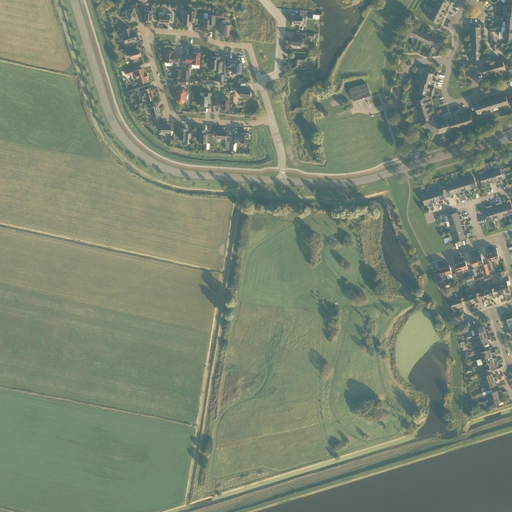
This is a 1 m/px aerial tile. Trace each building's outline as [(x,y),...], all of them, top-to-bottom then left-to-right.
[(446,10),(447,7),(444,6),(446,2),(441,0),(438,0),(437,4),(443,7),(443,8),(446,10)] [(136,4),(130,6),(130,9),(126,11),(129,21),(137,19),(134,11),(138,10),(136,4)] [(441,11),(443,8),(443,7),(437,4),(434,9),(441,12),(440,13),(443,14),(444,12),(441,11)] [(151,14),(155,14),(155,6),(152,6),(151,11),(145,11),(144,21),(146,21),(147,22),(149,22),(149,21),(151,21),(151,14)] [(439,16),(440,13),(441,12),(434,9),(432,13),(439,17),(438,18),(441,19),(442,17),(439,16)] [(195,11),(189,11),(188,14),(183,14),(183,25),(190,25),(191,19),(194,19),(195,11)] [(167,15),(164,15),(164,12),(159,12),(159,15),(160,15),(159,22),(166,23),(169,24),(169,21),(172,21),(173,14),(167,13),(167,15)] [(292,17),(292,23),(305,24),(306,14),(300,13),(299,17),(292,17)] [(437,21),(438,18),(439,17),(432,13),(429,18),(428,17),(428,18),(436,22),(435,23),(438,24),(439,22),(437,21)] [(211,21),(214,22),(215,16),(208,15),(208,18),(203,18),(202,28),(210,28),(211,21)] [(226,20),(219,20),(218,28),(222,28),(222,35),(223,36),(225,36),(226,35),(228,35),(229,29),(230,30),(230,25),(226,25),(226,20)] [(416,29),(414,28),(415,25),(412,23),(410,26),(412,27),(407,37),(408,36),(413,38),(414,37),(417,29),(416,29)] [(480,32),(480,31),(480,28),(484,28),(484,24),(473,24),(474,26),(469,27),(470,27),(471,32),(480,32)] [(422,32),(421,31),(418,30),(420,27),(418,26),(416,29),(417,29),(414,37),(418,39),(422,32)] [(134,32),(131,33),(130,28),(123,30),(125,35),(123,36),(125,43),(137,40),(134,32)] [(427,34),(426,34),(423,33),(425,30),(422,29),(421,31),(422,32),(418,39),(423,42),(427,34)] [(432,37),(431,36),(428,35),(429,32),(427,31),(426,34),(427,34),(423,42),(428,44),(432,37)] [(302,38),(305,38),(305,34),(298,33),(298,37),(291,37),(290,45),(301,46),(302,38)] [(433,46),(437,39),(433,37),(434,35),(432,34),(431,36),(432,37),(428,44),(433,46)] [(442,42),(444,39),(442,38),(440,41),(437,39),(433,46),(438,49),(437,50),(437,51),(441,42),(442,42)] [(132,51),(131,48),(124,50),(126,56),(130,55),(131,58),(140,56),(140,55),(140,54),(141,54),(140,53),(140,52),(139,52),(138,49),(132,51)] [(173,52),(166,51),(165,62),(172,62),(172,61),(179,62),(179,55),(173,54),(173,52)] [(200,53),(192,53),(192,55),(185,54),(185,62),(192,63),(192,64),(199,64),(200,53)] [(307,63),(307,56),(294,55),(293,68),(300,69),(300,63),(307,63)] [(219,57),(211,57),(210,69),(215,69),(215,72),(222,72),(222,62),(218,61),(219,57)] [(237,60),(228,59),(227,67),(233,67),(233,70),(231,71),(235,75),(237,73),(241,73),(241,63),(237,63),(237,60)] [(498,63),(500,71),(505,69),(506,71),(503,61),(499,62),(498,63)] [(495,72),(492,64),(488,66),(488,63),(485,64),(486,66),(487,66),(490,74),(495,72)] [(147,73),(143,74),(142,69),(135,71),(139,84),(147,81),(146,78),(148,77),(147,73)] [(432,79),(432,78),(433,75),(437,76),(438,72),(434,71),(433,73),(423,71),(424,71),(423,76),(432,79)] [(436,79),(432,78),(432,79),(423,76),(422,77),(423,77),(422,82),(428,84),(431,84),(432,80),(435,81),(436,79)] [(422,82),(420,81),(419,87),(427,89),(426,90),(429,91),(430,88),(427,88),(428,84),(422,82)] [(366,91),(368,90),(367,84),(349,89),(353,101),(367,96),(366,91)] [(146,90),(145,86),(138,88),(139,92),(143,91),(145,96),(144,96),(143,96),(143,97),(143,98),(143,99),(144,100),(146,100),(154,98),(151,88),(146,90)] [(250,87),(238,87),(238,92),(240,92),(240,96),(249,97),(250,87)] [(179,88),(177,91),(176,95),(177,96),(177,101),(178,103),(182,103),(185,101),(185,100),(188,100),(189,99),(189,93),(188,92),(185,92),(186,91),(183,88),(179,88)] [(211,93),(204,93),(204,96),(199,95),(199,100),(201,100),(200,105),(203,106),(204,107),(206,107),(207,106),(207,99),(211,100),(211,93)] [(510,101),(509,98),(507,99),(506,96),(502,97),(501,98),(503,106),(511,103),(511,101),(510,101)] [(424,104),(424,103),(423,100),(426,99),(426,97),(422,98),(423,99),(413,102),(414,102),(415,102),(417,106),(424,104)] [(229,100),(222,99),(222,100),(216,100),(216,107),(221,107),(221,109),(229,110),(229,100)] [(485,102),(487,102),(486,99),(483,100),(484,103),(480,104),(483,114),(488,112),(485,102)] [(426,109),(426,108),(425,105),(428,105),(427,102),(424,103),(424,104),(417,106),(418,112),(426,109)] [(483,114),(480,104),(476,105),(475,102),(472,103),(473,107),(475,106),(476,109),(478,117),(479,117),(478,115),(483,114)] [(157,106),(152,107),(151,104),(144,106),(145,109),(146,109),(147,112),(149,111),(150,114),(152,114),(153,117),(159,115),(157,106)] [(428,114),(427,113),(426,111),(429,110),(429,107),(426,108),(426,109),(418,112),(420,117),(428,114)] [(473,125),(471,116),(471,115),(470,112),(468,113),(469,116),(466,117),(465,117),(468,125),(473,123),(473,125)] [(422,122),(429,120),(428,116),(431,115),(430,113),(427,113),(428,114),(420,117),(422,122)] [(431,130),(434,122),(429,120),(422,122),(423,126),(431,130)] [(442,133),(439,125),(434,122),(431,130),(439,134),(442,133)] [(170,126),(161,125),(161,132),(161,133),(165,133),(165,132),(167,132),(167,136),(170,136),(170,133),(170,126)] [(189,143),(190,137),(190,133),(187,133),(187,129),(180,129),(179,139),(184,140),(184,143),(189,143)] [(205,130),(199,130),(199,134),(200,134),(199,142),(206,143),(210,143),(211,136),(207,136),(207,135),(205,134),(205,130)] [(248,133),(241,133),(241,135),(235,134),(235,141),(240,142),(240,143),(248,143),(248,133)] [(501,182),(500,180),(503,179),(500,169),(495,170),(499,183),(501,182)] [(496,184),(499,183),(495,170),(490,172),(493,182),(496,181),(496,184)] [(490,183),(493,182),(490,172),(485,173),(489,186),(491,186),(490,183)] [(486,187),(489,186),(485,173),(479,175),(482,185),(485,184),(486,187)] [(475,191),(474,188),(477,187),(474,177),(468,179),(472,192),(475,191)] [(472,192),(468,179),(463,180),(466,190),(469,189),(471,194),(473,194),(472,192)] [(464,191),(466,190),(463,180),(458,182),(462,195),(464,194),(464,191)] [(460,195),(462,195),(458,182),(453,183),(456,193),(459,192),(460,195)] [(453,183),(447,185),(448,188),(446,189),(448,197),(451,196),(452,198),(454,197),(453,194),(456,193),(453,183)] [(443,190),(443,189),(437,190),(441,203),(444,203),(443,200),(446,199),(445,198),(448,197),(446,189),(443,190)] [(439,204),(441,203),(437,190),(432,192),(435,202),(438,201),(439,204)] [(432,203),(435,202),(432,192),(427,193),(431,206),(433,206),(432,203)] [(429,207),(431,206),(427,193),(422,195),(425,205),(428,204),(429,207)] [(508,215),(505,205),(503,205),(502,202),(499,203),(503,216),(508,215)] [(498,218),(503,216),(499,203),(497,204),(498,207),(495,208),(498,218)] [(488,221),(493,219),(489,206),(487,207),(487,210),(485,211),(488,221)] [(498,218),(495,208),(492,209),(491,206),(489,206),(493,219),(498,218)] [(449,221),(462,216),(461,214),(458,215),(457,212),(447,215),(449,221)] [(450,226),(460,223),(460,220),(463,219),(462,216),(449,221),(450,226)] [(452,231),(465,227),(464,224),(461,225),(460,223),(450,226),(452,231)] [(454,236),(464,233),(463,230),(466,229),(465,227),(452,231),(454,236)] [(464,233),(454,236),(455,241),(468,237),(468,235),(465,236),(464,233)] [(494,260),(500,259),(497,250),(492,252),(494,260)] [(489,262),(494,260),(492,252),(486,253),(489,262)] [(478,265),(484,264),(481,255),(476,257),(478,265)] [(473,267),(478,265),(476,257),(470,258),(473,267)] [(457,275),(463,273),(463,270),(460,261),(455,263),(457,271),(456,272),(457,275)] [(442,277),(447,275),(444,266),(439,268),(442,277)] [(505,294),(502,285),(499,286),(499,284),(496,285),(496,284),(493,285),(495,290),(498,289),(499,295),(505,294)] [(493,291),(495,290),(493,285),(491,285),(491,287),(489,287),(489,289),(487,290),(489,298),(495,297),(493,291)] [(477,296),(480,295),(478,289),(476,290),(476,291),(474,292),(474,294),(471,295),(474,303),(479,301),(477,296)] [(489,298),(487,290),(484,291),(483,289),(481,290),(481,289),(478,289),(480,295),(482,294),(484,300),(489,298)] [(474,303),(471,295),(468,296),(468,294),(466,295),(465,293),(463,294),(464,300),(467,299),(469,305),(474,303)] [(462,300),(464,300),(463,294),(460,295),(461,296),(458,297),(459,298),(456,299),(459,308),(464,306),(462,300)] [(459,308),(456,299),(453,300),(453,299),(450,299),(449,297),(445,298),(446,304),(451,303),(453,309),(459,308)] [(486,332),(489,331),(488,329),(485,329),(484,326),(474,329),(476,335),(486,332)] [(487,335),(486,332),(476,335),(477,340),(490,336),(490,334),(487,335)] [(479,350),(484,348),(485,348),(484,345),(489,343),(488,339),(491,339),(490,336),(477,340),(479,346),(478,346),(479,350)] [(492,355),(495,355),(494,352),(491,353),(490,349),(485,351),(484,348),(479,350),(476,350),(477,355),(480,354),(482,358),(492,355)] [(493,359),(492,355),(482,358),(483,364),(484,364),(496,360),(496,358),(493,359)] [(482,373),(490,371),(489,368),(496,366),(494,363),(497,362),(496,360),(484,364),(485,370),(481,371),(482,373)] [(484,383),(497,378),(496,376),(494,377),(493,374),(482,377),(484,383)] [(486,388),(496,385),(495,382),(498,381),(497,378),(484,383),(486,388)] [(489,399),(502,395),(502,393),(499,394),(498,391),(493,392),(492,389),(484,392),(485,395),(488,394),(489,399)] [(490,409),(498,406),(497,403),(501,402),(500,398),(503,398),(502,395),(489,399),(491,405),(490,406),(490,409)]
